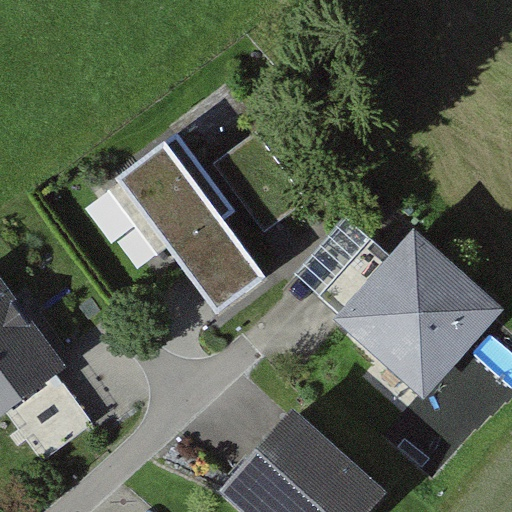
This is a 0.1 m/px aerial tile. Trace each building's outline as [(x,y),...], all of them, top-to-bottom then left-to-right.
[(213,165),(265,235),(310,201),(259,132),(213,165)] [(178,134),(116,180),(217,316),(268,279),(225,222),(237,213),(178,134)] [(414,230),(391,257),(372,240),(319,299),(338,316),(334,321),(425,401),(506,310),(414,230)] [(0,417),(67,374),(0,270),(0,417)] [(241,511),(372,511),(389,494),(294,410),(221,494),(241,511)]
